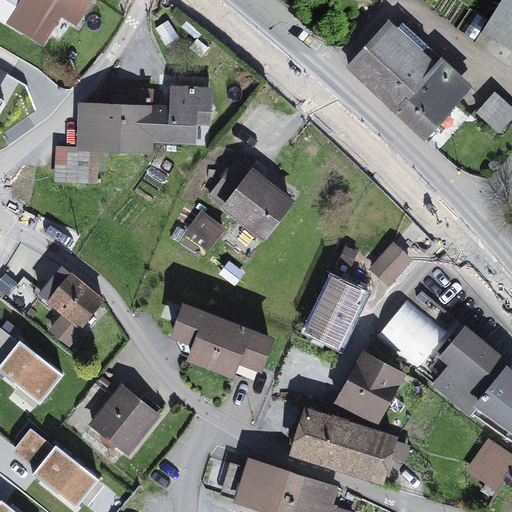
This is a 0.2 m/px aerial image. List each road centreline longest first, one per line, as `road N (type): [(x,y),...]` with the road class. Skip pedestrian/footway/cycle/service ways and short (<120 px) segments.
road 1 (primary): [(511,283),(420,181),(217,0)]
road 2 (residential): [(218,418),(165,376),(94,278),(0,219)]
road 3 (residential): [(428,511),(287,462),(218,418)]
road 4 (residential): [(0,167),(88,84),(142,0)]
